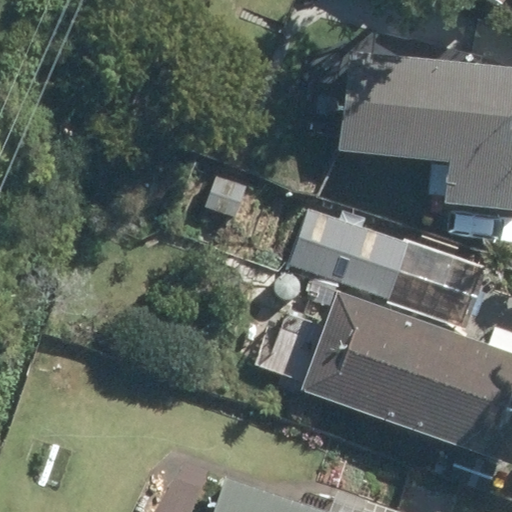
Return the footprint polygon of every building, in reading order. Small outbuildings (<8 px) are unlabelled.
[(511,69),(347,53),(338,151),(443,161),(438,203),(511,210),(511,201),(511,69)] [(206,204),(233,217),(245,189),(218,177),(206,204)] [(288,264),(387,301),(407,245),(308,208),(288,264)] [(298,391),(510,466),(511,459),(511,335),(490,328),(483,346),(333,293),(298,391)] [(315,511),(225,481),(214,511),(365,511),(369,502),(329,488),(320,511),(315,511)]
